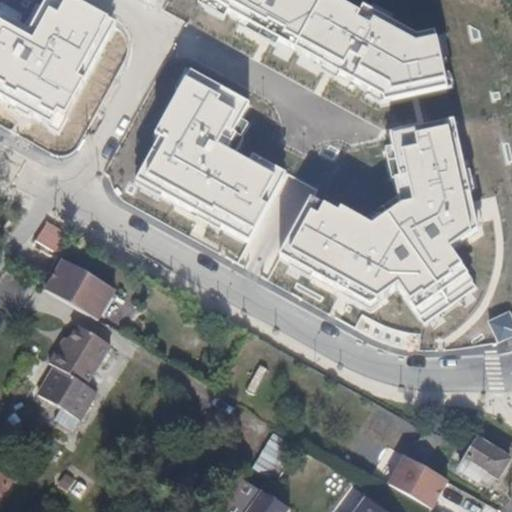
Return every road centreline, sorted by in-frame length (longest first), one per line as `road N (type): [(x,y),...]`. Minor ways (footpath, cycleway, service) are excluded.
road 1 (residential): [(497,372),(413,376),(383,368),(79,197)]
road 2 (residential): [(79,197),(155,40),(151,15),(126,0)]
